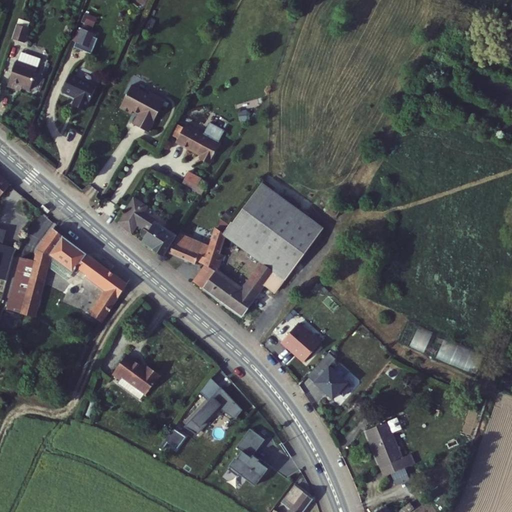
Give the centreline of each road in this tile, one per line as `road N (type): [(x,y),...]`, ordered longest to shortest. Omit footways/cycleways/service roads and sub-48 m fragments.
road 1 (tertiary): [(341,511),(313,448),(271,385),(0,149)]
road 2 (track): [(0,433),(19,404),(68,417),(107,329),(150,276)]
